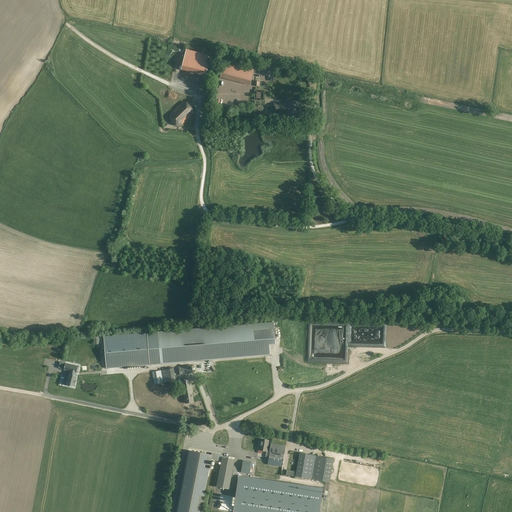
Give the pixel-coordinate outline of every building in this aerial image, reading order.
[(221,74),(251,82),(255,67),(245,65),(246,62),(242,61),(242,64),(225,59),(221,74)] [(194,109),(186,101),(181,102),(180,103),(171,113),(169,114),(168,118),(172,123),(176,126),(181,126),(182,125),(182,124),(192,115),(193,115),(194,109)] [(274,102),(274,114),(278,114),(278,113),(288,113),(288,116),(299,116),(299,101),(288,101),(288,103),(274,102)] [(229,110),(222,110),(219,110),(219,118),(221,118),(229,118),(237,118),(237,110),(229,110)] [(273,322),(104,337),(106,368),(270,355),(269,346),(275,345),(273,322)] [(77,376),(75,376),(76,373),(78,366),(65,363),(64,370),(70,371),(69,374),(68,374),(68,376),(65,376),(64,380),(67,381),(66,385),(74,387),(77,376)] [(192,365),(181,366),(179,367),(180,375),(193,373),(192,365)] [(161,369),(163,381),(173,380),(172,368),(161,369)] [(191,379),(181,381),(183,394),(184,394),(186,403),(194,402),(192,393),(193,393),(191,379)] [(259,445),(258,450),(266,451),(265,457),(269,457),(270,450),(267,450),(269,440),(261,439),(260,445),(259,445)] [(269,457),(267,464),(281,467),(282,467),(283,461),(283,459),(283,460),(280,459),(281,453),(284,454),(285,446),(284,446),(281,446),(281,447),(280,446),(277,446),(275,446),(275,445),(274,445),(272,444),(271,444),(270,450),(269,457)] [(190,450),(177,511),(199,511),(211,454),(190,450)] [(297,473),(296,477),(296,476),(312,479),(316,456),(300,453),(297,473)] [(333,459),(316,456),(312,479),(329,482),(333,459)] [(235,459),(223,457),(217,487),(229,490),(235,459)] [(243,460),(241,472),(249,474),(251,462),(243,460)] [(238,477),(233,511),(319,511),(322,488),(238,477)]
